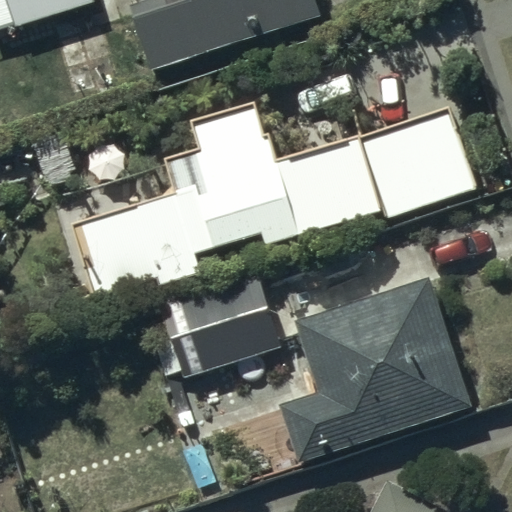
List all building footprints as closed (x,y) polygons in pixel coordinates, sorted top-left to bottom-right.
[(3,0),(11,28),(89,6),(86,0),(3,0)] [(138,0),(139,2),(127,6),(148,71),(316,17),(310,0),(138,0)] [(67,225),(89,299),(153,280),(155,288),(200,275),(194,255),(257,236),(260,248),(380,212),(383,220),(476,192),(451,109),(272,163),(255,104),(188,124),(196,151),(162,162),(171,193),(67,225)] [(158,302),(180,378),(277,350),(254,273),(158,302)] [(276,405),(295,462),(466,407),(425,281),(292,324),(314,393),(276,405)] [(438,511),(383,483),(368,511),(438,511)]
